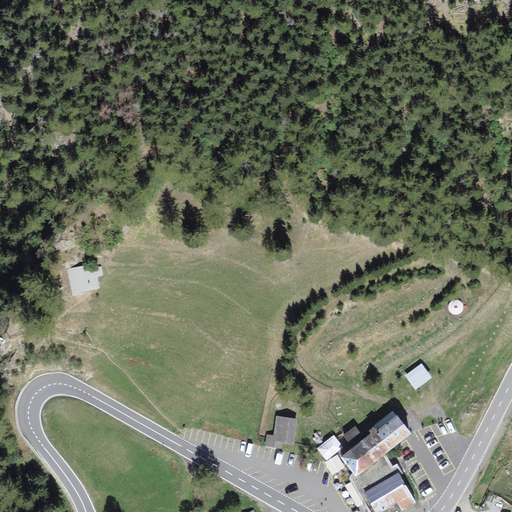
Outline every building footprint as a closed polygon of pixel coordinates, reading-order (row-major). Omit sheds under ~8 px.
[(93,264),(69,269),(74,295),(80,294),(79,291),(99,287),(96,276),(103,274),(101,267),(93,268),(93,264)] [(421,363),(406,375),(415,389),(432,377),(421,363)] [(396,464),(390,468),(382,455),(410,434),(397,416),(378,431),(376,428),(371,431),(373,434),(342,457),(356,475),(351,478),(362,496),(366,494),(377,511),(379,511),(397,500),(403,509),(416,501),(397,473),(400,471),(399,468),(396,464)] [(296,419),(277,417),(275,436),(267,435),(266,446),(281,447),(281,444),(282,441),(293,442),(296,419)] [(355,427),(345,434),(350,441),(360,434),(355,427)] [(334,436),(318,448),(327,458),(342,446),(334,436)] [(343,467),(337,456),(325,462),(332,473),(343,467)]
